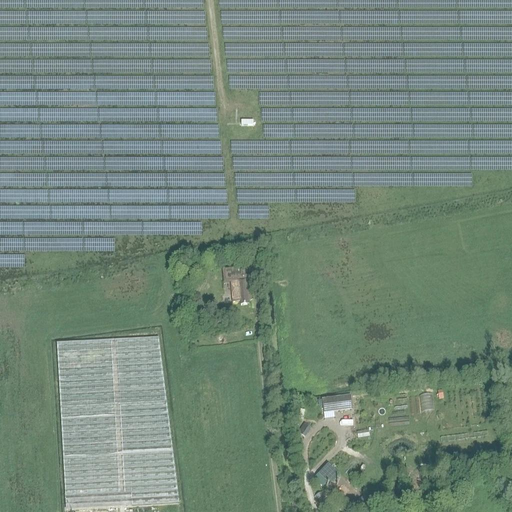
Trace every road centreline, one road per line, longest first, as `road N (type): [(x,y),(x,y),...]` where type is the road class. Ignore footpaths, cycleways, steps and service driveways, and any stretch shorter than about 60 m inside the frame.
road 1 (track): [(259,329),(281,511)]
road 2 (track): [(208,0),(224,127)]
